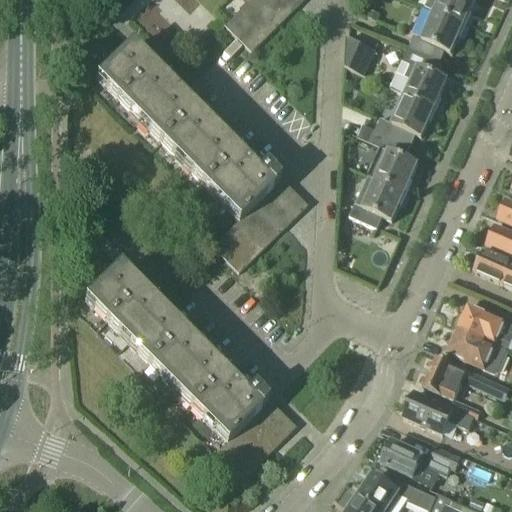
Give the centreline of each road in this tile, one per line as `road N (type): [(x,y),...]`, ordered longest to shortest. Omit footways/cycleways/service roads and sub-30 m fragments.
road 1 (residential): [(388,342),(320,315),(337,0)]
road 2 (tertiary): [(0,388),(17,257),(20,86)]
road 3 (residential): [(388,342),(511,99)]
road 4 (residential): [(287,511),(369,406),(388,342)]
road 5 (unclassified): [(143,511),(96,470),(0,432)]
